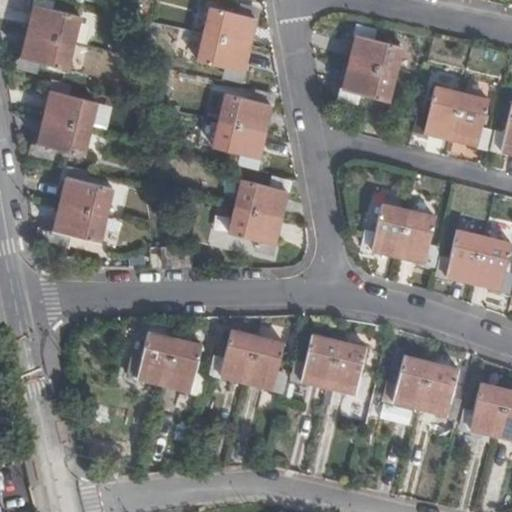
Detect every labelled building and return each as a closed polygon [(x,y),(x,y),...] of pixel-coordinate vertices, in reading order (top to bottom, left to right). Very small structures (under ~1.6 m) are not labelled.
[(52,3),(38,0),(36,0),(20,62),(36,66),(38,60),(66,67),(79,17),(51,10),(52,3)] [(240,76),(255,13),(241,10),(240,17),(210,9),(198,59),(227,66),(226,73),(240,76)] [(386,98),(399,48),(371,41),(373,35),(358,31),(341,93),(356,97),(358,91),(386,98)] [(64,96),(66,90),(52,86),(35,148),(49,152),(50,145),(82,153),(95,104),(64,96)] [(479,129),(486,100),(435,88),(428,115),(422,114),(418,130),(481,146),(485,131),(479,129)] [(255,162),(271,99),(258,96),(255,103),(226,95),(213,146),(243,153),(242,159),(255,162)] [(511,109),(505,136),(498,134),(495,148),(511,151),(511,109)] [(99,239),(111,190),(82,183),(84,177),(68,173),(52,235),(69,239),(71,232),(99,239)] [(270,248),(286,185),(272,182),(271,188),(242,181),(229,232),(257,239),(257,245),(270,248)] [(425,247),(432,218),(383,205),(375,235),(369,234),(365,247),(428,263),(431,249),(425,247)] [(499,273),(506,244),(458,231),(450,261),(443,259),(439,273),(503,289),(506,274),(499,273)] [(162,248),(162,266),(190,266),(189,247),(162,248)] [(273,373),(281,344),(232,331),(225,360),(216,358),(213,373),(276,390),(280,375),(273,373)] [(190,375),(197,345),(150,333),(142,363),(134,361),(131,376),(195,392),(198,377),(190,375)] [(355,376),(362,348),(313,336),(307,365),(298,364),(295,378),(358,393),(362,378),(355,376)] [(448,397),(454,369),(406,357),(398,385),(389,383),(385,398),(451,414),(455,399),(448,397)] [(511,391),(481,384),(474,413),(467,412),(464,427),(511,438),(511,391)]
